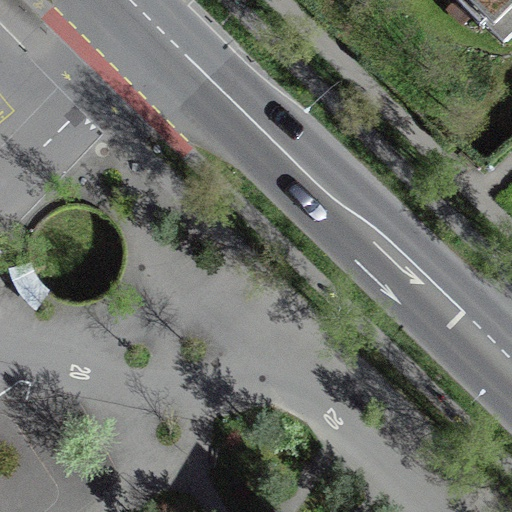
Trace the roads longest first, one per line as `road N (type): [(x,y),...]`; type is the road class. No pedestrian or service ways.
road 1 (secondary): [(156,21),(511,367)]
road 2 (residential): [(0,319),(72,348),(214,361),(261,381),(415,511)]
road 3 (residential): [(156,21),(0,187)]
